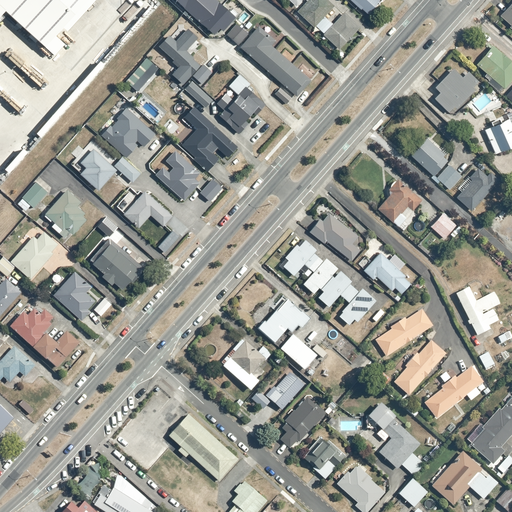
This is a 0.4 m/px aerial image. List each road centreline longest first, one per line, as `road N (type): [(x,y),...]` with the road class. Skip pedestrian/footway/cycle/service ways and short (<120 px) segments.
road 1 (secondary): [(467,0),(151,357)]
road 2 (secondary): [(132,341),(360,84)]
road 3 (residential): [(324,511),(151,357)]
road 4 (secondary): [(151,357),(6,511)]
road 5 (secondary): [(0,491),(132,341)]
road 6 (residential): [(360,84),(255,0)]
